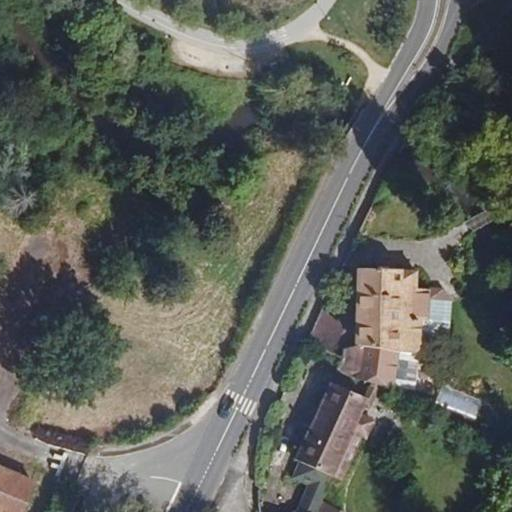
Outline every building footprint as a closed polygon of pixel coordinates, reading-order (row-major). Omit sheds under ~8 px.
[(486,138),(511,152),(511,116),(502,111),(486,138)] [(357,361),(356,380),(378,384),(394,388),(398,352),(420,354),(420,338),(420,322),(428,322),(429,290),(416,289),(416,272),(401,271),(401,270),(361,270),(358,347),(357,361)] [(420,322),(420,338),(451,338),(452,301),(445,291),(429,290),(428,322),(420,322)] [(317,322),(339,340),(346,328),(323,310),(317,322)] [(398,352),(394,388),(416,392),(420,354),(398,352)] [(357,361),(340,359),(335,371),(356,380),(357,361)] [(440,391),(450,393),(452,385),(442,382),(440,391)] [(342,511),(321,502),(332,477),(341,481),(361,438),(365,440),(374,420),(361,414),(368,399),(331,383),(295,460),(300,462),(292,478),(308,486),(297,511),(294,511),(342,511)] [(0,511),(21,511),(34,482),(0,468),(0,511)]
